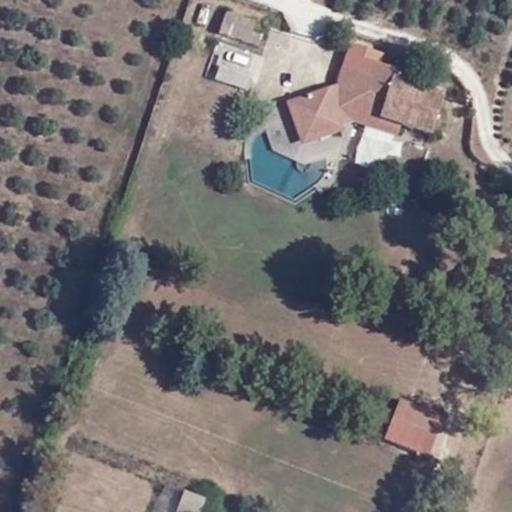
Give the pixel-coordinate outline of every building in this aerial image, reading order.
[(252,34),(255,22),(223,12),(219,36),(258,47),(261,36),(252,34)] [(387,53),(352,41),(337,83),(286,98),(301,142),(355,123),(392,138),(402,121),(432,131),(445,89),(398,74),(400,67),(384,62),(387,53)] [(246,89),(251,72),(216,61),(211,78),(246,89)] [(424,462),(442,421),(399,404),(381,444),(424,462)] [(184,487),(176,509),(182,511),(199,511),(206,495),(184,487)]
